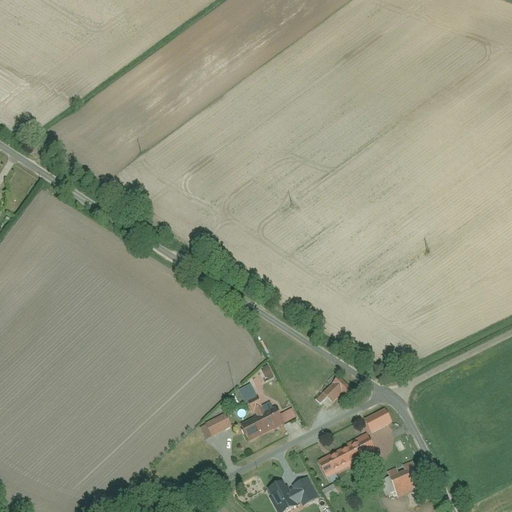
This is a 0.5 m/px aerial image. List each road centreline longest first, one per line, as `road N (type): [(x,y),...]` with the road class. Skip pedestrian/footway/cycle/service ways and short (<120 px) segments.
road 1 (unclassified): [(0,142),(386,394)]
road 2 (unclassified): [(158,511),(386,394)]
road 3 (unclassified): [(386,394),(511,332)]
road 4 (unclassified): [(386,394),(424,444),(451,511)]
